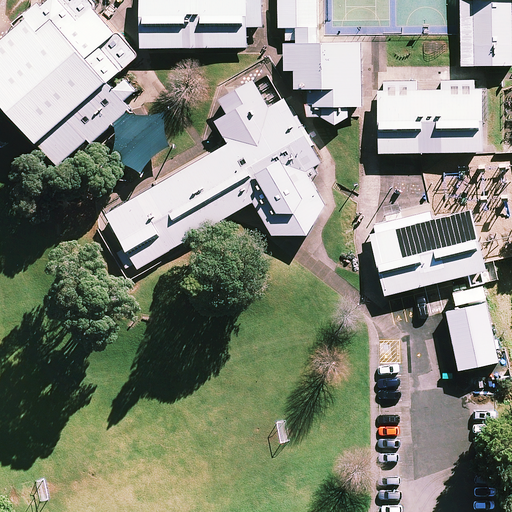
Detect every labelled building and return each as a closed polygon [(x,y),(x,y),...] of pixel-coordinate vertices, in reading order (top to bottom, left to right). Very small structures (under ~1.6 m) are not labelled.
[(82,24),(60,0),(58,0),(0,51),(0,97),(42,146),(64,172),(136,112),(130,105),(140,95),(130,83),(119,93),(114,86),(142,62),(97,11),(82,24)] [(146,0),(147,53),(253,51),(253,32),(268,31),(267,0),(146,0)] [(302,47),(289,47),(289,73),(299,73),(299,92),(312,92),(312,107),(310,108),(313,121),(354,121),(354,110),(368,110),(368,47),(323,47),(323,0),(284,0),(284,31),(302,31),(302,47)] [(511,1),(465,2),(465,35),(466,70),(511,69),(511,1)] [(274,111),(258,83),(224,102),(233,117),(220,124),(233,147),(110,217),(142,272),(259,206),(277,239),(330,208),(311,174),(326,166),(289,102),(274,111)] [(389,94),(384,94),(385,157),(488,155),(487,92),(480,92),(480,83),(446,84),(446,93),(423,93),(422,84),(388,85),(389,94)] [(490,266),(476,212),(417,227),(375,238),(391,299),(492,273),(490,266)] [(504,365),(491,306),(451,315),(464,373),(504,365)]
